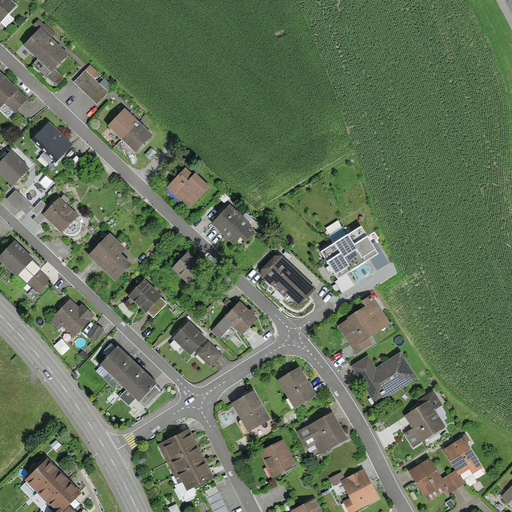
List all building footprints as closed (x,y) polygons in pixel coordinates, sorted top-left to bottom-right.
[(0,0),(0,22),(2,24),(20,5),(14,0),(0,0)] [(27,45),(41,59),(58,40),(45,28),(48,25),(41,19),(36,25),(41,29),(27,45)] [(74,55),(58,40),(41,59),(56,72),(51,78),(60,86),(68,78),(60,70),(74,55)] [(94,64),(88,70),(76,82),(101,105),(113,93),(98,79),(104,73),(94,64)] [(13,113),(26,101),(0,75),(0,106),(3,103),(13,113)] [(113,126),(127,140),(144,123),(130,110),(113,126)] [(158,137),(144,123),(127,140),(141,154),(158,137)] [(56,163),(70,147),(46,126),(32,142),(56,163)] [(0,173),(13,185),(26,171),(8,154),(0,162),(0,173)] [(171,186),(194,208),(212,189),(188,167),(171,186)] [(43,199),(36,206),(18,189),(11,197),(35,219),(48,204),(43,199)] [(67,210),(72,206),(62,197),(44,215),(61,232),(75,218),(67,210)] [(230,206),(215,222),(242,247),(257,231),(230,206)] [(369,262),(378,256),(361,228),(321,253),(338,281),(347,275),(358,268),(369,262)] [(116,256),(120,251),(110,241),(92,259),(113,279),(126,266),(116,256)] [(27,283),(37,272),(40,269),(13,243),(0,256),(0,259),(25,284),(27,283)] [(188,286),(203,271),(186,253),(171,268),(188,286)] [(293,298),(303,307),(319,288),(310,279),(283,257),(273,255),(263,267),(265,278),(291,300),(293,298)] [(37,272),(27,283),(38,293),(49,282),(37,272)] [(338,281),(345,292),(357,285),(350,274),(338,281)] [(151,318),(166,303),(143,281),(128,296),(151,318)] [(91,316),(82,308),(79,312),(68,303),(51,321),(57,327),(60,324),(73,335),(91,316)] [(241,336),(256,321),(238,303),(223,318),(241,336)] [(380,303),(341,325),(355,350),(394,328),(380,303)] [(191,355),(204,341),(186,324),(172,339),(191,355)] [(93,341),(100,331),(93,326),(86,336),(93,341)] [(113,379),(130,361),(111,343),(101,354),(106,358),(98,366),(113,379)] [(209,366),(219,355),(207,344),(201,351),(208,358),(204,362),(209,366)] [(373,355),(354,366),(377,405),(421,379),(405,352),(380,367),(373,355)] [(113,379),(126,391),(143,373),(130,361),(113,379)] [(296,408),(313,397),(296,370),(278,382),(296,408)] [(143,373),(126,391),(143,408),(159,391),(154,387),(156,385),(143,373)] [(425,397),(429,404),(408,416),(417,431),(406,437),(415,451),(450,429),(437,408),(445,403),(437,390),(425,397)] [(248,431),(266,421),(251,394),(233,403),(248,431)] [(321,453),(343,441),(329,416),(298,433),(306,449),(315,443),(321,453)] [(171,461),(195,449),(186,431),(162,444),(171,461)] [(446,450),(459,469),(462,475),(483,461),(467,436),(446,450)] [(273,476),(293,466),(281,443),(261,454),(273,476)] [(195,449),(171,461),(177,473),(201,461),(195,449)] [(56,472),(45,461),(38,468),(36,466),(30,471),(33,475),(26,481),(36,491),(56,472)] [(201,461),(177,473),(186,491),(210,478),(201,461)] [(431,502),(452,490),(444,478),(435,463),(415,475),(431,502)] [(467,483),(462,475),(459,469),(444,478),(452,490),(453,492),(467,483)] [(56,472),(36,491),(47,503),(67,484),(56,472)] [(355,510),(377,499),(362,472),(341,483),(355,510)] [(67,484),(47,503),(40,510),(41,511),(59,511),(66,506),(78,495),(67,484)] [(210,511),(227,511),(213,486),(200,493),(210,511)] [(292,511),(317,511),(313,502),(292,511)]
